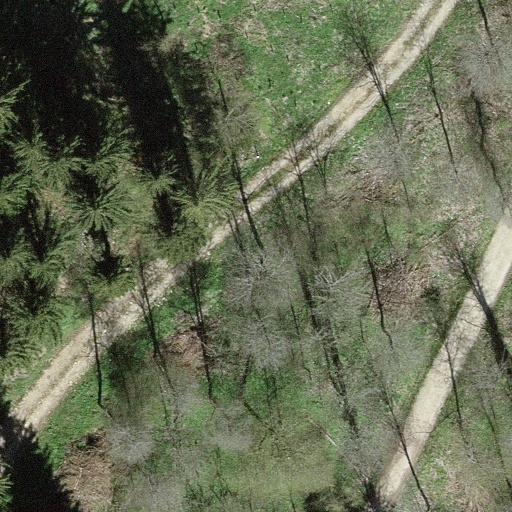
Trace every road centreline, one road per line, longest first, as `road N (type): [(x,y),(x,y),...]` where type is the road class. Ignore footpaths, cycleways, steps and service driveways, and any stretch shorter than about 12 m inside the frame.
road 1 (track): [(444,0),(375,87),(114,327),(0,471)]
road 2 (track): [(511,234),(366,511)]
